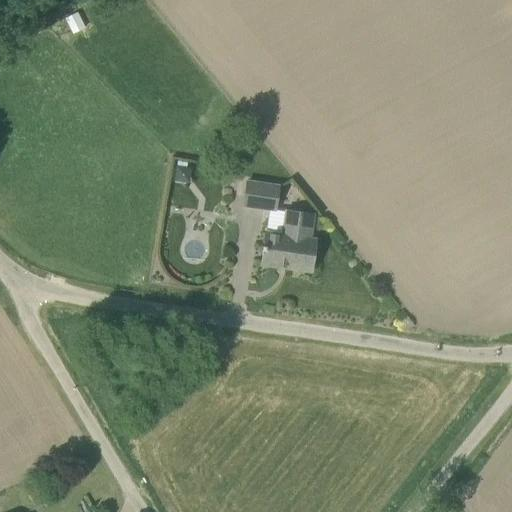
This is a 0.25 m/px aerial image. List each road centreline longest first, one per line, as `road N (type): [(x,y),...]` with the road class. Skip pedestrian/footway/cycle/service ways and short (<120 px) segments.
road 1 (unclassified): [(511,349),(450,354),(10,282)]
road 2 (unclassified): [(143,511),(10,282)]
road 3 (unclassified): [(414,511),(511,386)]
